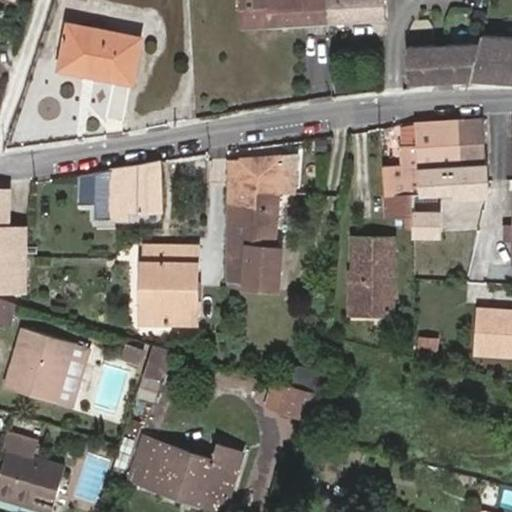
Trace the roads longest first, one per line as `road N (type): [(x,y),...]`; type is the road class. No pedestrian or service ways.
road 1 (residential): [(0,165),(287,118),(511,100)]
road 2 (unknown): [(501,101),(496,252)]
